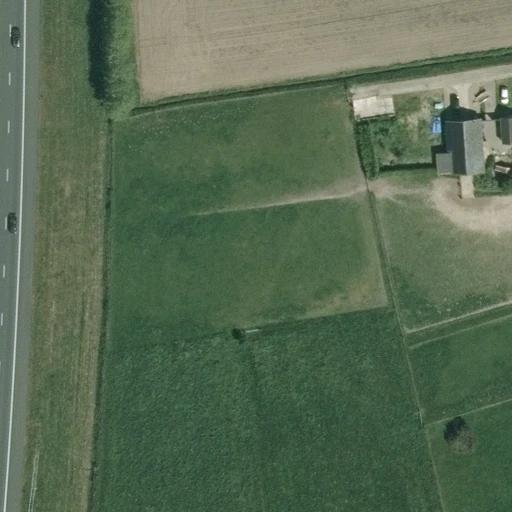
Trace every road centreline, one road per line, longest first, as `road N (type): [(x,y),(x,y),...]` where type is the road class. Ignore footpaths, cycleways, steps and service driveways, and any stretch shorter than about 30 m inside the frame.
road 1 (motorway): [(0,370),(15,0)]
road 2 (unclassified): [(511,70),(357,94)]
